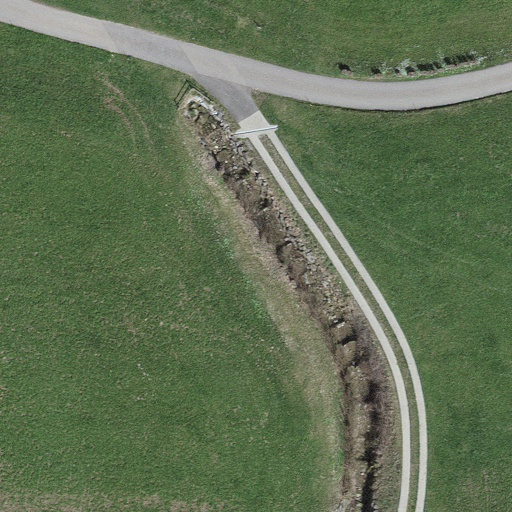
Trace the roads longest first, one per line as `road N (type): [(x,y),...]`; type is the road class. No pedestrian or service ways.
road 1 (unclassified): [(511,76),(449,91),(350,96),(222,74),(0,10)]
road 2 (track): [(415,511),(417,437),(407,372),(378,309),(222,74)]
